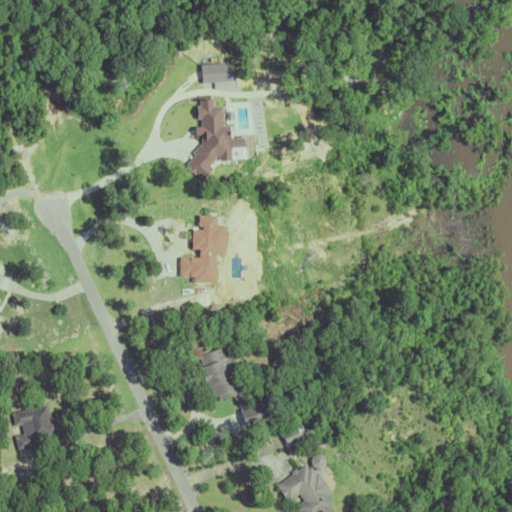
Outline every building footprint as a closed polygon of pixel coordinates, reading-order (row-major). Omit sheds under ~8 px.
[(196,64),(196,83),(224,82),(223,63),(196,64)] [(235,143),(216,118),(217,107),(210,107),(206,100),(194,100),(193,108),(187,113),(196,125),(195,131),(188,131),(192,137),(191,160),(185,165),(184,174),(194,175),(213,161),(226,162),(226,149),(235,143)] [(210,283),(211,256),(220,256),(220,225),(211,225),(211,216),(194,216),(193,230),(186,230),(186,250),(193,250),(193,258),(175,258),(175,277),(187,277),(187,283),(210,283)] [(195,355),(210,401),(233,393),(218,347),(195,355)] [(341,406),(357,396),(365,408),(350,419),(341,406)] [(13,435),(22,433),(20,423),(13,425),(10,412),(45,404),(52,434),(33,438),(34,445),(16,449),(13,435)] [(249,424),(248,410),(237,411),(238,424),(249,424)] [(309,465),(307,458),(310,454),(317,453),(321,456),(323,462),(319,467),(314,468),(309,465)] [(330,492),(325,496),(331,504),(327,507),(330,511),(295,511),(297,510),(293,504),(300,499),(293,490),(283,497),(274,484),(289,473),(288,471),(293,467),(295,469),(302,464),(305,468),(308,466),(313,473),(316,472),(330,492)]
